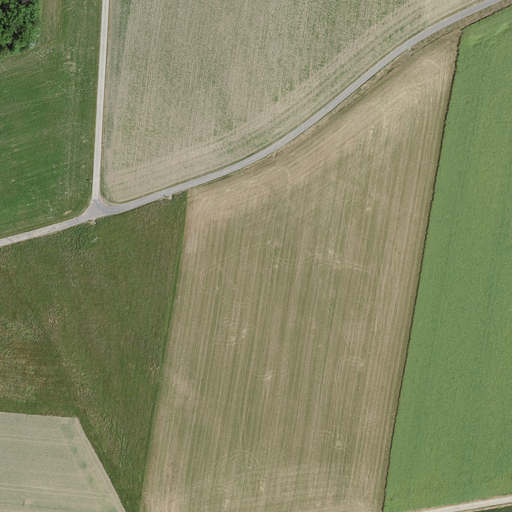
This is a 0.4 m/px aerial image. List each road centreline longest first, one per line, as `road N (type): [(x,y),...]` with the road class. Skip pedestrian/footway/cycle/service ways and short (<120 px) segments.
road 1 (unclassified): [(492,0),(409,42),(236,167),(0,243)]
road 2 (track): [(95,216),(107,0)]
